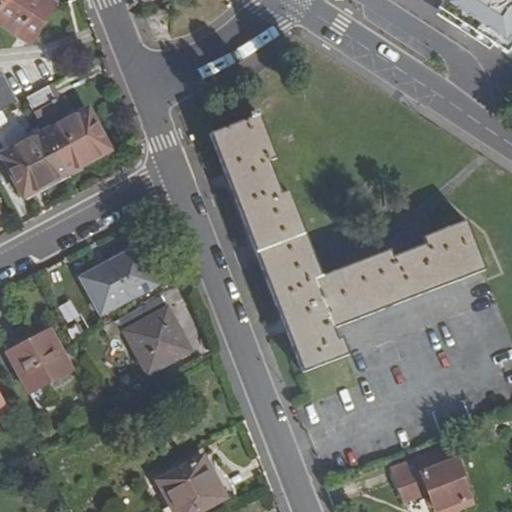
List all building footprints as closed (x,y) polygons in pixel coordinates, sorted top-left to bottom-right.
[(0,0),(0,24),(31,45),(58,6),(49,0),(0,0)] [(511,0),(422,0),(505,55),(511,42),(511,0)] [(0,111),(17,103),(0,72),(0,71),(0,111)] [(62,109),(50,85),(27,97),(40,121),(62,109)] [(387,246),(390,253),(325,280),(291,192),(284,194),(272,161),(279,159),(260,110),(253,112),(255,117),(212,133),(303,373),(349,356),(342,339),(337,340),(334,331),(487,272),(468,222),(425,239),(421,228),(399,236),(387,246)] [(89,111),(46,133),(69,173),(109,152),(89,111)] [(25,196),(69,173),(46,133),(3,155),(25,196)] [(106,256),(110,263),(136,249),(146,266),(152,263),(139,238),(106,256)] [(156,283),(146,266),(136,249),(110,263),(84,278),(103,312),(156,283)] [(192,350),(163,295),(118,319),(148,373),(192,350)] [(39,319),(2,340),(30,391),(72,368),(50,328),(45,331),(39,319)] [(511,415),(474,429),(478,442),(511,429),(511,415)] [(450,448),(395,469),(407,501),(429,492),(436,511),(461,511),(474,507),(450,448)] [(209,464),(164,487),(177,511),(208,511),(229,502),(209,464)]
